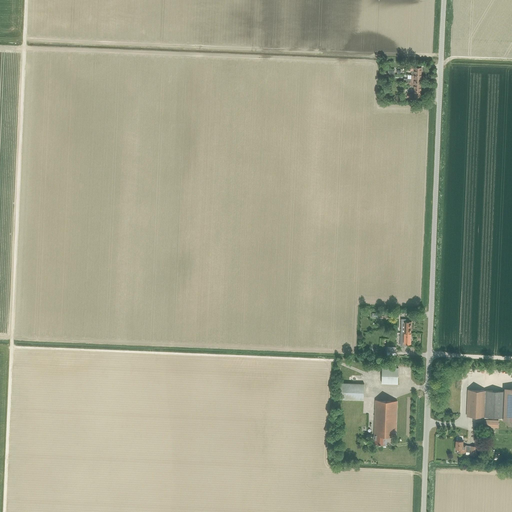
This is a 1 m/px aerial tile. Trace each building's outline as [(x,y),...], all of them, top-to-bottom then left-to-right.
[(412,75),(421,75),(421,67),(413,67),(413,65),(408,65),(407,70),(412,70),(412,75)] [(401,325),(401,333),(404,333),(411,333),(411,322),(406,322),(406,319),(401,319),(401,325)] [(404,333),(401,333),(400,345),(404,345),(404,344),(410,344),(411,333),(404,333)] [(398,384),(398,368),(382,367),(382,383),(398,384)] [(339,399),(363,400),(364,384),(340,383),(339,399)] [(511,389),(505,389),(505,391),(486,390),(468,390),(467,416),(485,417),(504,418),(504,419),(511,419),(511,389)] [(396,436),(397,401),(375,400),(374,436),(373,437),(372,438),(372,441),(373,443),(374,443),(375,443),(375,444),(385,444),(385,436),(396,436)] [(484,427),(498,428),(499,420),(484,420),(484,427)] [(477,446),(467,446),(467,445),(463,445),(463,441),(456,440),(455,449),(457,449),(456,452),(464,453),(464,452),(470,452),(470,455),(476,455),(477,446)]
